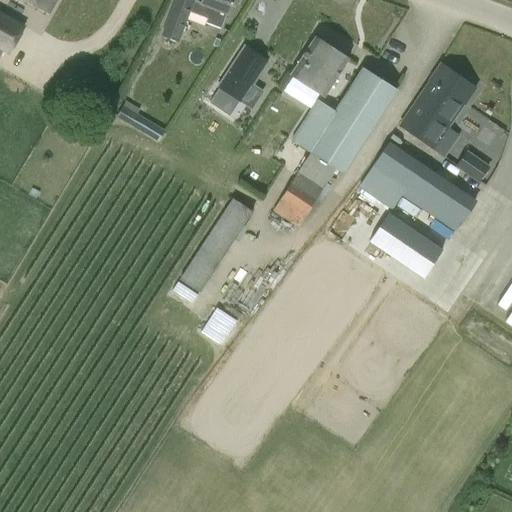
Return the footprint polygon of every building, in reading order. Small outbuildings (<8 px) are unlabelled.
[(23,0),(47,14),(55,0),(23,0)] [(220,28),(225,14),(226,14),(226,15),(230,5),(236,7),(238,0),(199,0),(199,3),(192,0),(175,0),(162,37),(177,42),(189,12),(206,19),(204,22),(220,28)] [(0,12),(0,51),(4,53),(8,56),(24,27),(0,12)] [(322,98),(348,59),(313,37),(288,75),(322,98)] [(243,46),(216,86),(218,87),(238,100),(240,101),(250,108),(261,91),(251,84),(266,61),(243,46)] [(438,64),(427,81),(428,82),(397,126),(443,158),(458,137),(446,129),(474,89),(438,64)] [(308,153),(271,211),(298,228),(334,170),(342,175),(396,91),(360,67),(333,111),(316,100),(288,142),(308,153)] [(164,131),(146,120),(139,132),(158,143),(164,131)] [(453,233),(474,202),(386,142),(357,187),(392,211),(402,196),(432,217),(453,233)] [(489,166),(467,151),(456,166),(479,181),(489,166)] [(230,197),(178,280),(199,292),(251,210),(230,197)] [(457,290),(470,266),(459,260),(471,237),(461,231),(435,278),(457,290)] [(510,330),(511,327),(511,305),(500,323),(510,330)]
